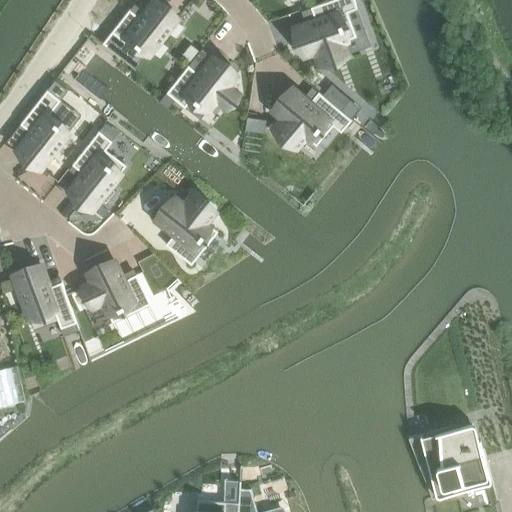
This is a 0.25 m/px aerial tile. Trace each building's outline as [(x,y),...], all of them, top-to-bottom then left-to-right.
[(129,8),(102,41),(106,44),(107,43),(105,41),(113,31),(125,40),(128,36),(149,52),(177,16),(156,0),(152,0),(140,16),(129,8)] [(315,19),(294,26),(303,53),(315,49),(319,63),(347,53),(342,40),(356,35),(347,10),(357,7),(354,0),(326,0),(310,6),(315,19)] [(191,61),(199,50),(190,43),(182,54),(191,61)] [(188,64),(166,91),(185,105),(192,96),(207,109),(216,97),(227,106),(238,92),(227,83),(236,73),(213,55),(203,68),(199,73),(188,64)] [(31,131),(17,149),(40,167),(68,131),(81,115),(60,99),(68,89),(54,79),(47,88),(20,122),(31,131)] [(331,83),(322,94),(340,108),(349,98),(331,83)] [(292,87),(273,109),(282,116),(273,127),(295,145),(304,134),(316,144),(342,112),(350,119),(351,118),(340,108),(322,94),(318,90),(309,101),(292,87)] [(175,98),(166,91),(159,100),(167,107),(175,98)] [(83,171),(69,190),(92,208),(100,197),(106,202),(116,190),(109,185),(126,164),(105,148),(112,139),(98,129),(72,163),(83,171)] [(174,195),(156,218),(174,232),(165,243),(191,263),(217,229),(206,220),(214,209),(192,192),(183,203),(174,195)] [(92,280),(82,285),(92,305),(102,300),(112,321),(151,302),(136,272),(124,279),(119,269),(114,258),(88,271),(92,280)] [(41,263),(14,273),(15,276),(18,286),(29,316),(30,316),(54,308),(63,334),(78,328),(76,321),(61,280),(48,285),(41,263)] [(18,286),(15,276),(0,281),(2,292),(18,286)] [(0,404),(25,399),(17,363),(0,367),(0,404)] [(411,436),(408,437),(409,439),(411,438),(434,495),(431,496),(432,498),(455,492),(460,511),(500,511),(493,482),(464,371),(441,377),(454,425),(411,436)] [(236,511),(283,511),(282,507),(262,511),(257,511),(251,488),(239,487),(238,487),(237,501),(236,511)] [(197,499),(196,511),(236,511),(237,501),(197,499)]
